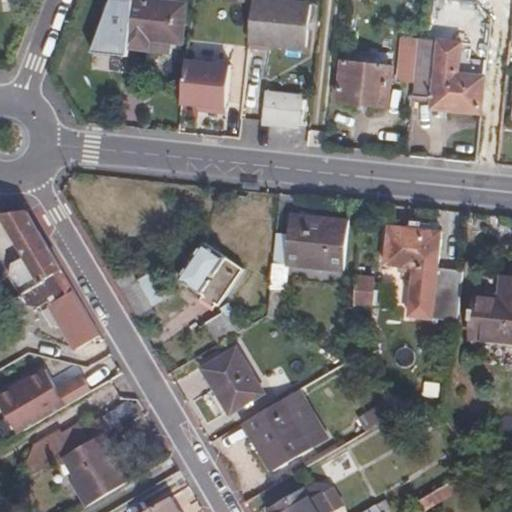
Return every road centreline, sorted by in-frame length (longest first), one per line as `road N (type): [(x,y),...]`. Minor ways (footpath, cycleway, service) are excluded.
road 1 (tertiary): [(48,143),(511,191)]
road 2 (residential): [(226,511),(29,175)]
